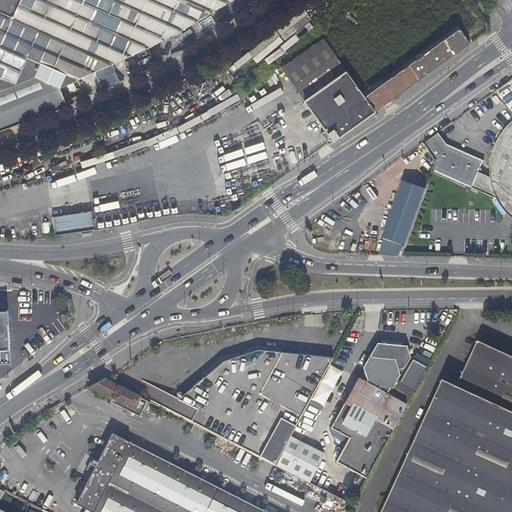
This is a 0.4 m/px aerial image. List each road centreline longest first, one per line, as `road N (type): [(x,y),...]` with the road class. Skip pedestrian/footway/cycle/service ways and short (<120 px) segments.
road 1 (primary): [(511,37),(220,241)]
road 2 (primary): [(249,243),(511,59)]
road 3 (residential): [(0,145),(164,76),(284,0)]
road 4 (secondary): [(199,316),(339,296),(511,294)]
road 5 (secondary): [(511,275),(323,268),(249,243)]
road 6 (secondary): [(176,234),(56,254),(0,253)]
road 7 (secondary): [(0,266),(63,276),(129,307)]
road 8 (primary): [(45,375),(90,355),(160,305)]
